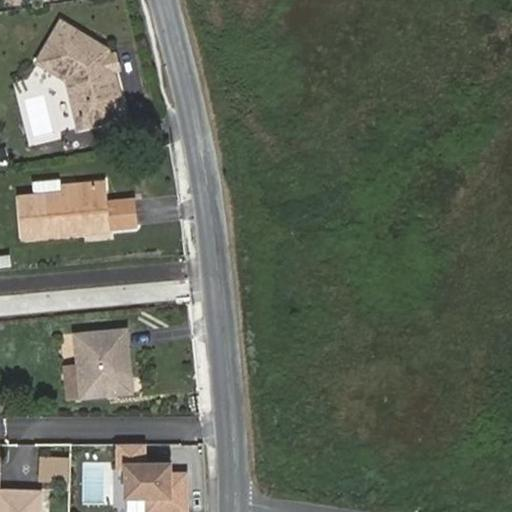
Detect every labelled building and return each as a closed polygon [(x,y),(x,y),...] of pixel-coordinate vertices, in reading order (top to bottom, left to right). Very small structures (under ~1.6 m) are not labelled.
[(67,24),(46,64),(75,79),(87,125),(124,116),(118,94),(126,93),(119,68),(115,65),(113,60),(116,55),(115,49),(67,24)] [(122,53),(116,55),(113,60),(115,65),(119,68),(125,66),(122,53)] [(25,237),(78,232),(78,227),(107,224),(108,229),(135,227),(133,200),(105,203),(104,182),(62,186),(62,194),(21,198),(25,237)] [(64,365),(67,398),(131,391),(125,331),(77,336),(79,364),(64,365)] [(189,511),(189,473),(175,473),(175,463),(148,463),(148,445),(117,445),(116,473),(125,473),(125,502),(146,502),(146,511),(189,511)] [(65,482),(67,456),(36,454),(34,479),(65,482)] [(39,511),(40,493),(0,490),(0,511),(39,511)]
